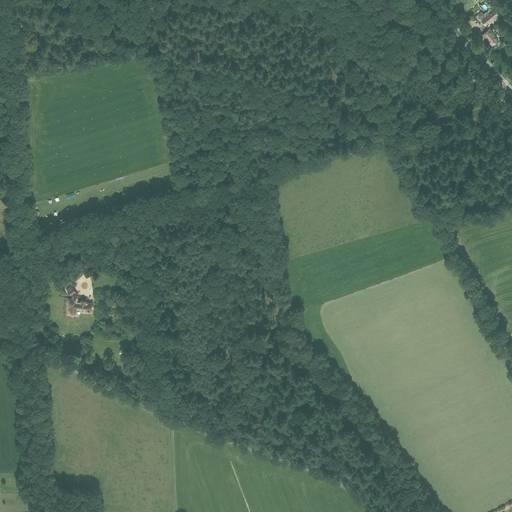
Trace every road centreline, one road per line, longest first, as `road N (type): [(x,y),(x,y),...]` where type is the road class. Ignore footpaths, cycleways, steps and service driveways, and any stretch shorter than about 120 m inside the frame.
road 1 (track): [(0,262),(30,244),(494,104)]
road 2 (unclassified): [(369,511),(317,472),(148,407),(0,333)]
road 3 (track): [(48,0),(134,49),(249,80),(387,137)]
road 4 (track): [(28,343),(9,0)]
road 5 (track): [(391,135),(511,360)]
road 6 (track): [(306,0),(387,137)]
